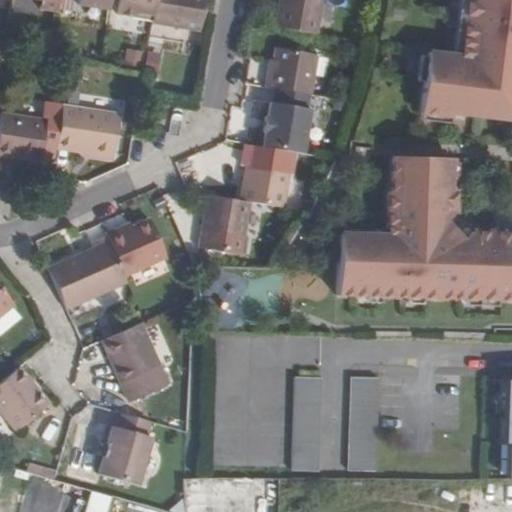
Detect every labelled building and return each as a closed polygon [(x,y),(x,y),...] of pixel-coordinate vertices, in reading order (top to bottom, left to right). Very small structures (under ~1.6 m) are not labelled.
[(62,13),(63,0),(46,0),(46,5),(45,14),(61,16),(62,13)] [(76,0),(63,0),(62,13),(79,16),(80,9),(81,1),(76,0)] [(113,0),(76,0),(81,1),(80,9),(112,15),(113,0)] [(132,21),(133,18),(151,21),(154,0),(118,0),(116,18),(132,21)] [(154,0),(151,21),(150,23),(199,31),(204,0),(154,0)] [(324,0),(282,0),(277,29),(318,36),(324,0)] [(511,0),(466,0),(459,57),(428,53),(420,117),(450,121),(451,117),(508,124),(510,107),(511,107),(511,0)] [(274,48),(272,62),(270,75),(266,74),(264,88),(274,90),(310,97),(312,97),(319,57),(274,48)] [(128,49),(124,64),(141,68),(144,53),(128,49)] [(156,59),(145,57),(142,72),(153,73),(156,59)] [(310,97),(274,90),(271,104),(268,104),(266,117),(264,117),(261,134),(263,134),(261,148),(302,155),(310,111),(307,110),(310,97)] [(117,119),(60,109),(54,145),(69,148),(68,154),(81,156),(110,161),(117,119)] [(0,117),(0,160),(36,167),(43,125),(0,117)] [(69,148),(54,145),(53,151),(68,154),(69,148)] [(81,156),(80,160),(109,166),(110,161),(81,156)] [(511,232),(507,233),(470,232),(461,241),(446,225),(455,216),(456,192),(449,191),(450,164),(452,164),(452,161),(390,159),(387,236),(339,234),(337,298),(511,303),(511,232)] [(284,176),(245,168),(238,203),(251,206),(279,211),(284,176)] [(209,198),(199,251),(241,259),(251,206),(238,203),(209,198)] [(124,232),(108,239),(109,241),(127,281),(169,262),(152,224),(135,231),(126,236),(124,232)] [(135,231),(126,226),(124,232),(126,236),(135,231)] [(45,266),(64,307),(126,279),(109,241),(94,248),(92,245),(45,266)] [(328,299),(328,279),(295,278),(294,298),(328,299)] [(0,319),(16,306),(0,285),(0,319)] [(118,388),(157,370),(137,326),(98,344),(118,388)] [(0,410),(18,433),(51,406),(21,367),(8,377),(0,383),(0,410)] [(165,388),(157,370),(118,388),(126,405),(165,388)] [(511,476),(511,377),(504,377),(502,440),(506,440),(505,477),(511,476)] [(319,478),(321,383),(294,382),(293,477),(319,478)] [(351,383),(349,478),(376,478),(378,428),(379,384),(351,383)] [(152,436),(147,435),(151,419),(122,411),(117,427),(112,425),(98,473),(138,485),(152,436)] [(106,511),(111,496),(91,490),(84,511),(106,511)]
